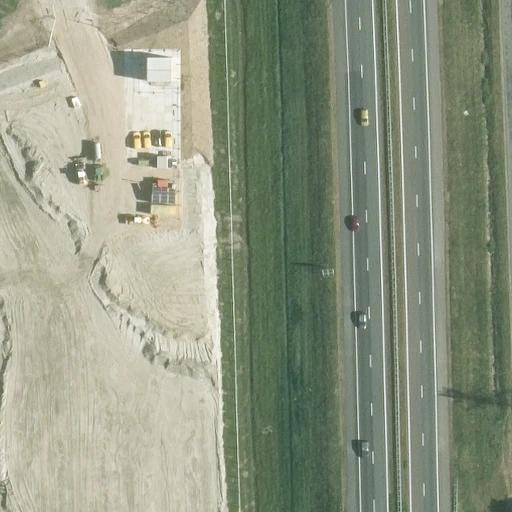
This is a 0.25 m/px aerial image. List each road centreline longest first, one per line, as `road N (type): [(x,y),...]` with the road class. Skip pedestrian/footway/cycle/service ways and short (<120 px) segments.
road 1 (motorway): [(359,0),(373,511)]
road 2 (motorway): [(424,511),(410,0)]
